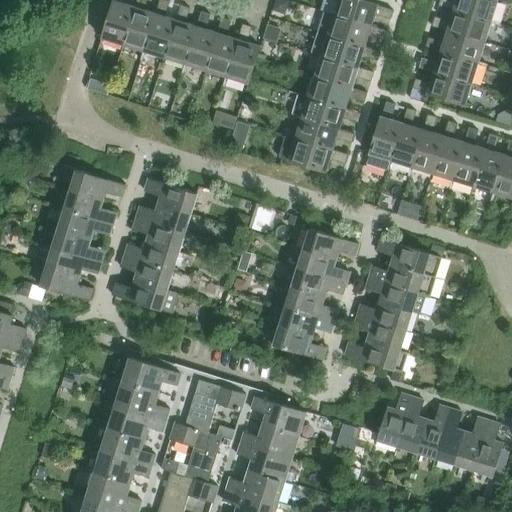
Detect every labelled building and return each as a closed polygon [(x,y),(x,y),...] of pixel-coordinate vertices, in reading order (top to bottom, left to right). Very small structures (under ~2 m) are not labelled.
[(167,12),(170,2),(163,0),(160,0),(157,10),(163,12),(167,12)] [(372,27),(379,5),(362,0),(339,0),(334,15),(372,27)] [(451,4),(451,0),(440,0),(439,6),(450,9),(451,4)] [(492,23),(499,0),(498,0),(458,0),(455,11),(492,23)] [(123,45),(135,8),(114,1),(102,39),(123,45)] [(188,18),(191,9),(181,6),(178,16),(183,18),(188,18)] [(391,20),(394,11),(383,7),(381,12),(381,17),(391,20)] [(145,52),(156,15),(135,8),(123,45),(145,52)] [(485,43),(492,23),(455,11),(448,31),(485,43)] [(208,24),(211,15),(202,12),(199,23),(204,24),(208,24)] [(318,32),(366,47),(372,27),(334,15),(324,12),(318,32)] [(165,58),(177,21),(156,15),(145,52),(165,58)] [(445,25),(445,20),(435,17),(433,27),(443,30),(445,25)] [(229,31),(232,21),(223,18),(219,29),(224,31),(229,31)] [(186,65),(198,27),(177,21),(165,58),(186,65)] [(250,37),(253,28),(243,25),(240,36),(245,37),(250,37)] [(268,25),(264,38),(278,43),(282,29),(268,25)] [(207,71),(219,34),(198,27),(186,65),(207,71)] [(384,40),(387,31),(377,28),(375,33),(375,37),(384,40)] [(479,64),(485,43),(448,31),(441,52),(479,64)] [(312,53),(322,57),(359,68),(366,47),(318,32),(312,53)] [(227,78),(239,40),(219,34),(207,71),(227,78)] [(437,51),(438,46),(438,41),(429,38),(426,47),(437,51)] [(249,85),(261,47),(239,40),(227,78),(249,85)] [(378,61),(381,52),(370,49),(369,54),(368,58),(378,61)] [(472,84),(479,64),(441,52),(435,72),(472,84)] [(353,89),(359,68),(322,57),(315,77),(353,89)] [(432,66),(432,62),(423,59),(420,68),(430,71),(432,66)] [(372,82),(374,72),(364,69),(362,74),(362,79),(372,82)] [(466,106),(472,84),(435,72),(428,94),(453,102),(451,110),(463,113),(465,106),(466,106)] [(347,109),(353,89),(315,77),(309,97),(347,109)] [(426,87),(426,82),(416,79),(413,89),(424,92),(426,87)] [(365,102),(368,93),(357,90),(356,95),(356,99),(365,102)] [(340,131),(347,109),(309,97),(309,98),(299,95),(293,115),(303,118),(302,119),(340,131)] [(393,115),(396,105),(387,102),(384,113),(389,114),(393,115)] [(414,121),(417,111),(407,109),(404,120),(409,121),(414,121)] [(359,123),(362,114),(351,110),(349,115),(349,120),(359,123)] [(435,127),(437,118),(428,115),(425,126),(430,127),(435,127)] [(392,161),(403,124),(381,117),(367,164),(388,170),(391,161),(392,161)] [(334,151),(340,131),(302,119),(296,139),(334,151)] [(455,134),(458,124),(449,121),(445,132),(451,134),(455,134)] [(412,168),(423,130),(403,124),(392,161),(412,168)] [(476,140),(479,131),(469,128),(466,139),(471,140),(476,140)] [(433,174),(445,137),(423,130),(412,168),(433,174)] [(352,143),(355,134),(344,131),(343,136),(343,140),(352,143)] [(496,147),(499,137),(490,134),(487,145),(492,147),(496,147)] [(327,173),(334,151),(296,139),(286,136),(280,158),(327,173)] [(453,181),(465,143),(445,137),(433,174),(453,181)] [(474,187),(485,149),(465,143),(453,181),(474,187)] [(494,193),(506,156),(485,149),(474,187),(494,193)] [(346,164),(349,155),(338,151),(336,157),(336,161),(346,164)] [(511,199),(511,157),(506,156),(494,193),(511,199)] [(122,198),(126,185),(77,170),(71,190),(104,200),(106,193),(122,198)] [(192,214),(198,194),(149,179),(145,191),(162,196),(159,204),(192,214)] [(101,208),(104,200),(71,190),(65,209),(114,224),(118,213),(101,208)] [(186,233),(192,214),(159,204),(157,212),(141,207),(137,218),(186,233)] [(111,236),(114,224),(65,209),(59,228),(92,239),(94,231),(111,236)] [(180,252),(186,233),(137,218),(133,230),(150,235),(147,242),(180,252)] [(106,251),(89,246),(92,239),(59,228),(53,247),(102,263),(106,251)] [(359,245),(311,229),(304,249),(337,259),(339,252),(355,257),(359,245)] [(436,278),(442,258),(382,239),(378,251),(394,256),(392,264),(436,278)] [(174,271),(180,252),(147,242),(145,250),(129,245),(125,256),(174,271)] [(99,274),(102,263),(53,247),(47,267),(80,277),(82,269),(99,274)] [(334,267),(337,259),(304,249),(298,268),(347,284),(351,272),(334,267)] [(168,291),(174,271),(125,256),(122,268),(138,273),(135,280),(168,291)] [(430,297),(436,278),(392,264),(390,272),(373,267),(370,278),(419,293),(418,293),(430,297)] [(78,284),(80,277),(47,267),(41,286),(90,302),(94,289),(78,284)] [(347,284),(298,268),(292,287),(325,298),(327,290),(343,295),(347,284)] [(413,312),(418,293),(419,293),(370,278),(366,290),(382,295),(380,302),(413,312)] [(113,295),(173,314),(179,294),(168,291),(135,280),(133,288),(117,283),(113,295)] [(322,305),(325,298),(292,287),(286,307),(335,322),(339,310),(322,305)] [(11,324),(13,316),(15,306),(0,301),(0,302),(0,333),(23,341),(27,329),(11,324)] [(406,332),(413,312),(380,302),(378,310),(361,305),(358,316),(406,332)] [(332,333),(335,322),(286,307),(280,326),(313,336),(315,328),(332,333)] [(401,350),(406,332),(358,316),(354,328),(371,333),(368,340),(401,350)] [(311,343),(313,336),(280,326),(274,346),(323,361),(327,348),(311,343)] [(20,352),(23,341),(0,333),(0,354),(1,355),(3,347),(20,352)] [(366,348),(350,343),(346,355),(402,373),(409,353),(401,350),(368,340),(366,348)] [(0,362),(0,357),(1,355),(0,354),(0,375),(11,379),(15,368),(0,362)] [(185,374),(131,357),(82,511),(276,511),(307,412),(259,397),(185,374)] [(11,379),(0,375),(0,387),(8,390),(11,379)] [(398,446),(413,397),(402,394),(397,410),(388,407),(378,440),(398,446)] [(417,452),(427,420),(419,417),(425,401),(413,397),(398,446),(417,452)] [(436,458),(451,409),(440,406),(435,422),(427,420),(417,452),(436,458)] [(455,464),(465,431),(458,429),(463,413),(451,409),(436,458),(455,464)] [(474,470),(489,421),(478,418),(473,434),(465,431),(455,464),(474,470)] [(494,476),(504,443),(496,441),(501,425),(489,421),(474,470),(494,476)]
